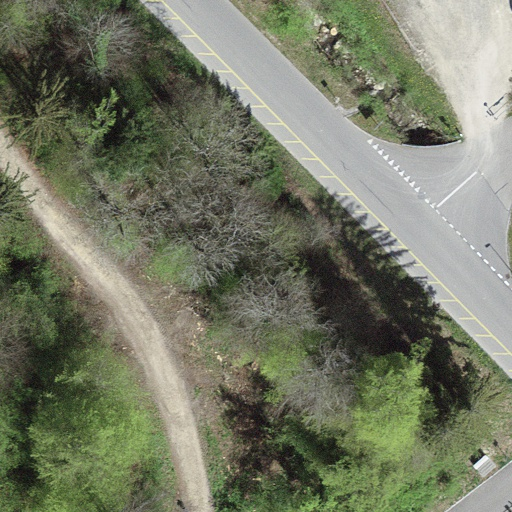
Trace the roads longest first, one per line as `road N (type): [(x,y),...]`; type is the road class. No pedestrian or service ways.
road 1 (track): [(202,511),(168,378),(96,261),(0,139)]
road 2 (tertiary): [(413,220),(186,0)]
road 3 (tertiary): [(511,327),(413,220)]
road 4 (residential): [(413,220),(511,148)]
